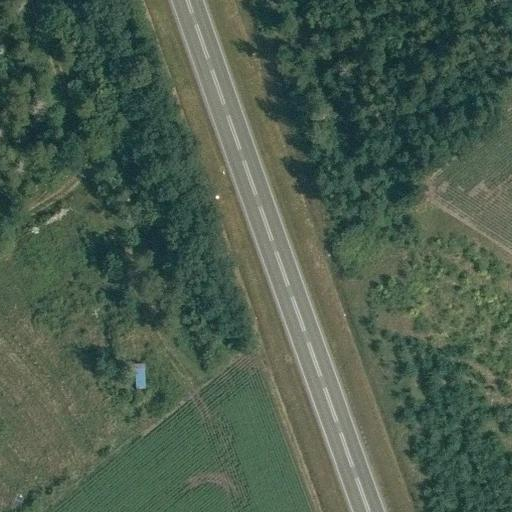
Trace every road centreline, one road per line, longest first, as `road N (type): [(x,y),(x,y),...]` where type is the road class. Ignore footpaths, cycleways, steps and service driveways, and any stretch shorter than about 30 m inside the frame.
road 1 (trunk): [(366,511),(186,0)]
road 2 (track): [(82,156),(157,371)]
road 3 (track): [(28,0),(82,156)]
